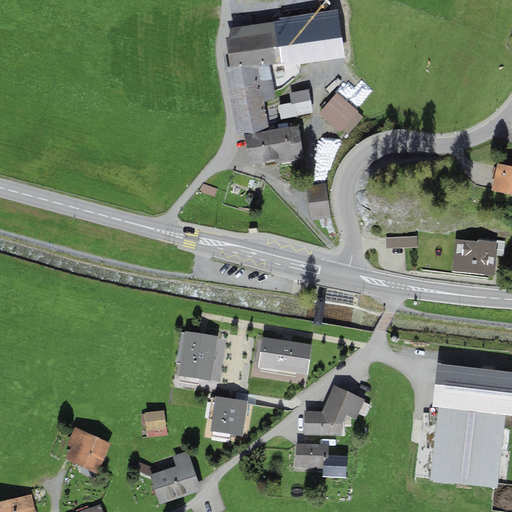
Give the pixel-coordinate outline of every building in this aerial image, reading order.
[(280,21),(274,22),(280,63),(285,63),(286,67),(345,58),(338,9),(279,18),(280,21)] [(231,37),(225,38),(230,66),(230,69),(256,66),(257,67),(269,65),(280,63),(274,22),(230,28),(231,37)] [(275,98),(269,65),(257,67),(263,101),(275,98)] [(237,138),(269,131),(263,101),(257,67),(256,66),(230,69),(230,66),(224,68),(237,138)] [(281,120),(313,112),(310,98),(308,89),(289,93),(291,102),(278,105),(281,120)] [(359,111),(336,93),(318,115),(340,133),(343,130),(348,134),(363,117),(357,113),(359,111)] [(269,131),(245,136),(250,164),(275,160),(276,164),(305,159),(298,126),(289,128),(289,127),(269,131)] [(494,179),(491,191),(511,195),(511,166),(497,163),(496,168),(494,179)] [(332,217),(327,184),(309,186),(314,220),(332,217)] [(387,249),(418,248),(417,237),(386,239),(387,249)] [(455,240),(454,245),(452,272),(494,276),(496,256),(497,250),(496,249),(496,244),(497,242),(478,240),(477,242),(455,240)] [(497,240),(497,242),(496,244),(496,249),(497,250),(496,256),(503,257),(505,241),(497,240)] [(217,338),(218,336),(185,331),(184,333),(181,333),(176,363),(179,364),(178,376),(211,381),(211,380),(217,338)] [(306,375),(311,345),(262,337),(257,367),(260,368),(260,371),(295,377),(296,373),(306,375)] [(226,340),(217,338),(211,380),(220,381),(226,340)] [(511,372),(436,363),(431,407),(438,408),(505,416),(511,417),(511,372)] [(365,400),(334,386),(322,412),(303,411),(303,434),(342,434),(342,424),(347,416),(356,420),(365,400)] [(237,393),(236,399),(247,401),(247,404),(254,405),(256,395),(237,393)] [(247,404),(247,401),(236,399),(215,397),(215,398),(212,398),(209,419),(212,419),(210,432),(243,436),(247,404)] [(496,488),(505,416),(438,408),(429,480),(496,488)] [(167,435),(164,410),(145,412),(148,437),(167,435)] [(111,444),(75,427),(66,445),(71,447),(65,459),(97,474),(111,444)] [(347,456),(328,456),(329,445),(296,444),(295,467),(322,468),(322,476),(346,477),(347,456)] [(150,477),(159,504),(201,490),(188,451),(172,456),(175,467),(163,471),(150,475),(150,477)] [(163,471),(139,462),(136,471),(150,477),(150,475),(163,471)] [(0,502),(0,511),(35,511),(31,495),(0,502)]
